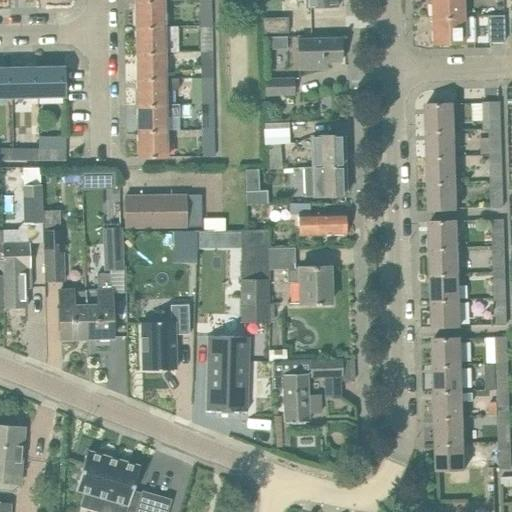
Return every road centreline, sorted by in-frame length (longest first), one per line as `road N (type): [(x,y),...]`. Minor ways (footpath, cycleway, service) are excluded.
road 1 (residential): [(398,454),(404,432),(393,69)]
road 2 (unclassified): [(282,478),(0,366)]
road 3 (residential): [(100,162),(98,33)]
